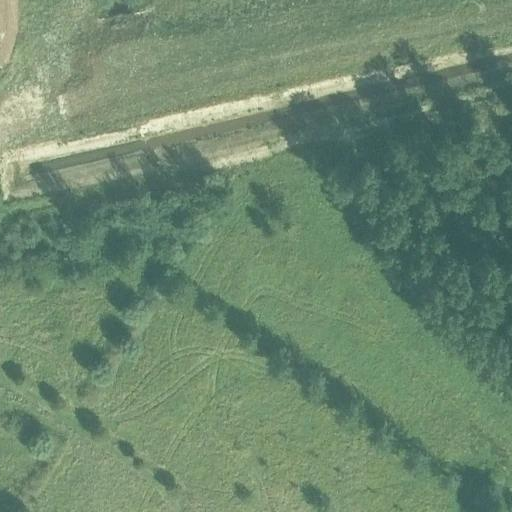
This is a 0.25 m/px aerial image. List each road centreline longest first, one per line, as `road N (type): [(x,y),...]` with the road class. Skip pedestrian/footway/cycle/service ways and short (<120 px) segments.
road 1 (unclassified): [(407,0),(131,61)]
road 2 (track): [(188,511),(162,477),(78,408),(0,367)]
road 3 (unclassified): [(0,89),(131,61)]
